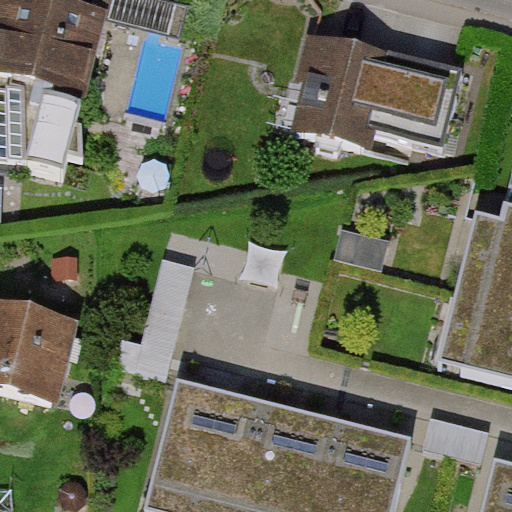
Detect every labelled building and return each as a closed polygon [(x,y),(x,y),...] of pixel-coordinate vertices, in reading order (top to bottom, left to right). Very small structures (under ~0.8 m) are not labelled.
[(58,0),(0,0),(0,8),(18,13),(0,88),(104,113),(122,38),(184,53),(193,17),(120,0),(104,0),(99,23),(55,12),(58,0)] [(444,158),(465,81),(362,53),(361,59),(315,47),(304,89),(315,92),(302,140),(316,143),(321,155),(340,160),(343,150),(367,157),(371,139),(444,158)] [(75,186),(85,121),(48,115),(38,180),(75,186)] [(511,202),(509,202),(465,377),(511,388),(511,202)] [(149,377),(181,380),(192,269),(160,266),(149,377)] [(0,390),(69,407),(88,331),(0,308),(0,390)] [(214,398),(180,389),(147,511),(397,511),(414,450),(359,436),(291,418),(214,398)] [(511,511),(511,473),(498,470),(488,511),(511,511)]
